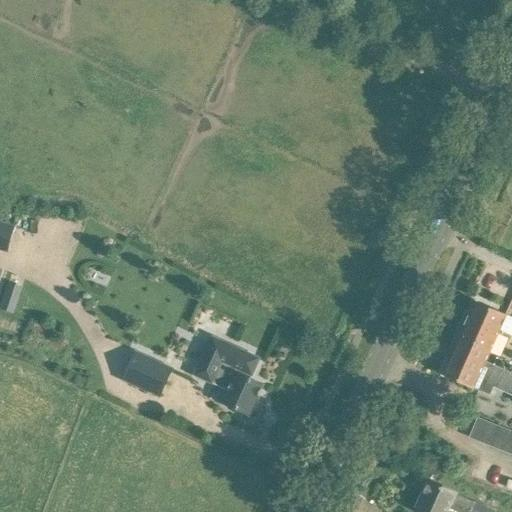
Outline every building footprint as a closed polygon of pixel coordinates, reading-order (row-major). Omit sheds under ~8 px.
[(0,249),(8,252),(15,225),(0,220),(0,249)] [(8,282),(0,306),(0,308),(14,313),(23,287),(8,282)] [(511,334),(511,316),(476,300),(459,336),(472,342),(468,351),(486,360),(500,329),(511,334)] [(486,360),(468,351),(472,342),(459,336),(442,374),(490,396),(494,387),(511,394),(511,371),(486,360)] [(222,402),(249,414),(263,384),(250,378),(259,358),(213,337),(196,375),(228,389),(222,402)] [(136,352),(123,379),(160,396),(172,369),(136,352)] [(511,454),(511,450),(511,431),(485,421),(477,441),(511,454)] [(456,493),(447,489),(429,481),(415,511),(418,511),(447,511),(450,507),(458,511),(495,511),(496,509),(477,500),(476,503),(456,494),(456,493)]
